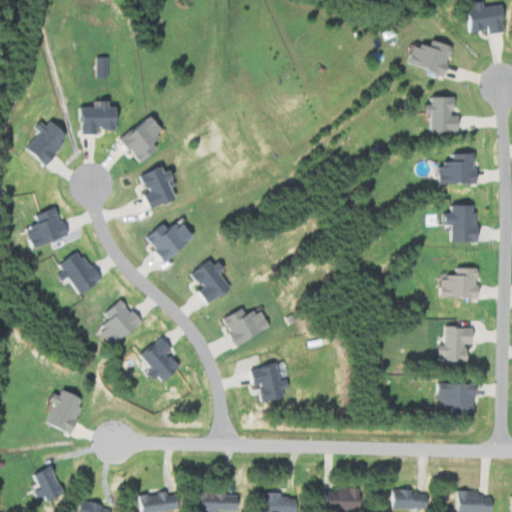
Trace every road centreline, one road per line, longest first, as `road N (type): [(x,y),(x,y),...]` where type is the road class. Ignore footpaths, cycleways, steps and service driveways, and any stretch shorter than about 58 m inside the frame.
road 1 (residential): [(511,448),(111,441)]
road 2 (residential): [(492,87),(500,250),(496,449)]
road 3 (residential): [(80,183),(100,244),(197,351),(215,402),(218,444)]
